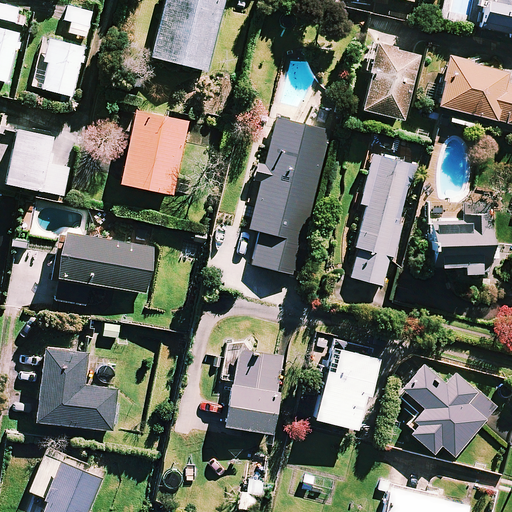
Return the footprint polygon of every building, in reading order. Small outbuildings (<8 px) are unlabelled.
[(221,0),(160,0),(147,57),(203,71),(221,0)] [(511,0),(474,0),(471,23),(511,29),(511,0)] [(90,11),(62,4),(58,19),(66,22),(64,31),(83,37),(90,11)] [(16,8),(0,5),(0,19),(13,22),(16,8)] [(15,32),(0,28),(0,80),(3,81),(15,32)] [(79,47),(45,39),(39,64),(43,65),(37,88),(67,96),(79,47)] [(413,55),(368,44),(352,109),(397,120),(413,55)] [(502,82),(505,71),(442,55),(429,105),(511,125),(511,79),(511,84),(502,82)] [(183,121),(128,110),(113,182),(168,194),(183,121)] [(260,164),(251,161),(247,178),(257,181),(246,228),(257,231),(249,264),(292,274),(324,135),(270,123),(260,164)] [(0,172),(0,183),(58,195),(64,168),(39,162),(45,135),(9,128),(0,172)] [(358,170),(363,171),(355,203),(360,205),(350,247),(354,248),(347,277),(379,285),(386,256),(390,256),(398,224),(394,223),(408,168),(387,163),(388,159),(362,152),(358,170)] [(484,198),(425,197),(424,246),(431,246),(431,265),(455,265),(455,272),(483,272),(484,198)] [(205,257),(210,233),(193,230),(188,253),(205,257)] [(150,248),(56,231),(48,276),(142,293),(150,248)] [(28,235),(7,232),(6,248),(26,250),(28,235)] [(85,292),(56,288),(54,301),(83,305),(85,292)] [(118,339),(118,324),(99,323),(99,338),(118,339)] [(371,349),(332,339),(325,367),(318,365),(306,417),(347,427),(356,393),(360,394),(371,349)] [(279,355),(226,347),(215,425),(268,433),(279,355)] [(84,353),(39,348),(30,418),(109,428),(114,390),(80,385),(84,353)] [(438,380),(417,362),(393,389),(417,409),(400,429),(428,453),(435,444),(449,456),(491,407),(447,370),(438,380)] [(84,511),(100,477),(47,452),(30,490),(42,496),(35,511),(84,511)] [(261,482),(244,477),(235,505),(253,511),(261,482)] [(460,511),(463,503),(382,482),(374,511),(460,511)]
